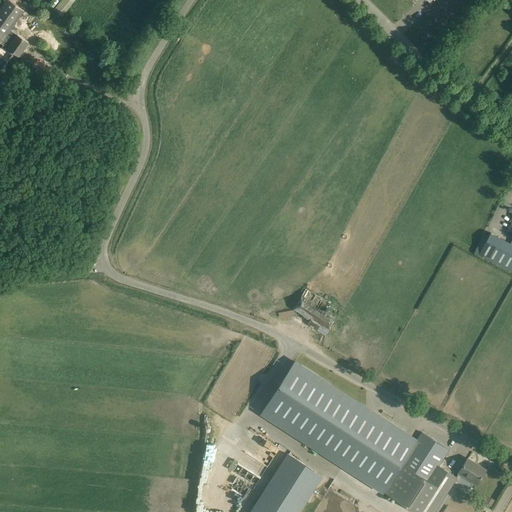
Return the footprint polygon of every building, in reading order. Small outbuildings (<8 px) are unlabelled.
[(6,0),(0,9),(0,42),(7,48),(19,56),(28,42),(10,29),(24,11),(9,0),(6,0)] [(75,0),(74,0),(61,0),(56,6),(64,13),(75,0)] [(0,57),(7,63),(14,54),(1,45),(0,46),(0,57)] [(511,244),(490,233),(479,254),(511,271),(511,244)] [(305,289),(299,300),(294,309),(310,318),(307,325),(325,335),(337,317),(327,310),(331,304),(305,289)] [(295,361),(261,413),(384,492),(394,476),(417,440),(409,435),(376,414),(295,361)] [(433,511),(456,477),(438,465),(448,450),(422,433),(417,440),(394,476),(384,492),(414,511),(433,511)] [(288,453),(249,511),(299,511),(322,476),(288,453)] [(467,458),(462,467),(458,473),(476,484),(486,470),(467,458)] [(219,460),(211,460),(210,489),(218,490),(219,460)] [(487,496),(484,502),(492,506),(495,500),(487,496)]
